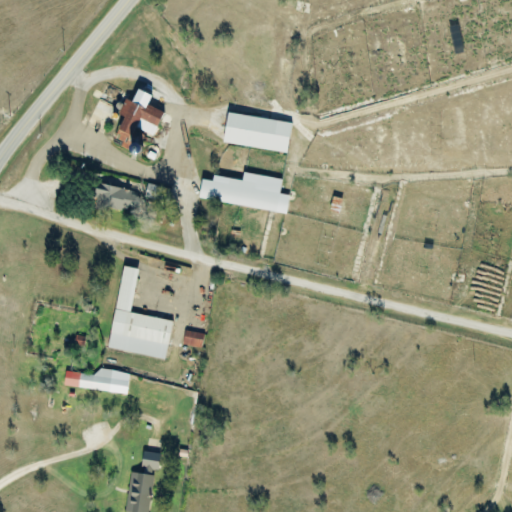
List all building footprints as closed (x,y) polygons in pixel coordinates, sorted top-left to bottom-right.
[(123,98),(160,113),(149,139),(134,133),(125,154),(104,146),(123,98)] [(225,111),(288,123),(282,153),(219,141),(225,111)] [(194,197),(198,179),(206,180),(207,174),(236,180),(238,173),(277,182),(274,195),(284,197),(280,215),(194,197)] [(91,182),(126,191),(120,212),(86,203),(91,182)] [(327,196),(338,198),(335,214),(324,212),(327,196)] [(160,213),(172,215),(171,222),(159,220),(160,213)] [(118,266),(132,269),(124,311),(169,320),(161,358),(102,347),(118,266)] [(179,331),(198,335),(196,348),(177,345),(179,331)] [(60,382),(63,367),(92,372),(93,368),(125,373),(121,394),(60,382)] [(136,450),(156,452),(154,467),(135,465),(136,450)] [(126,471),(148,474),(144,511),(121,509),(126,471)]
